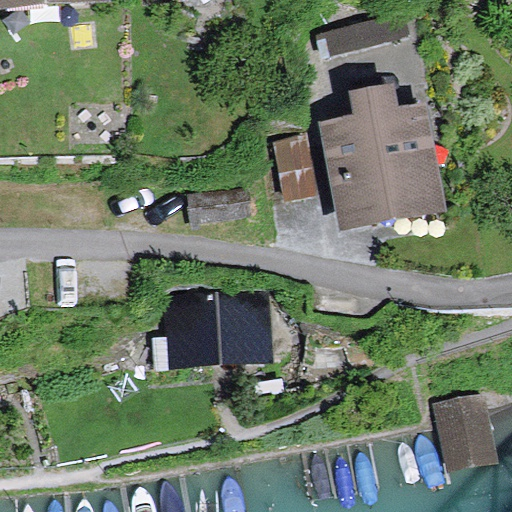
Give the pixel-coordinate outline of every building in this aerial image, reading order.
[(320,38),(325,58),(403,40),(399,20),(320,38)] [(335,138),(349,216),(428,202),(413,124),(392,128),(386,98),(357,103),(362,133),(335,138)] [(275,144),(285,201),(312,196),(302,139),(275,144)] [(186,198),(191,225),(250,216),(245,189),(186,198)] [(205,368),(204,357),(262,354),(259,298),(173,303),(175,340),(154,341),(156,370),(205,368)] [(479,399),(436,407),(438,417),(449,471),(492,463),(481,408),(479,399)]
